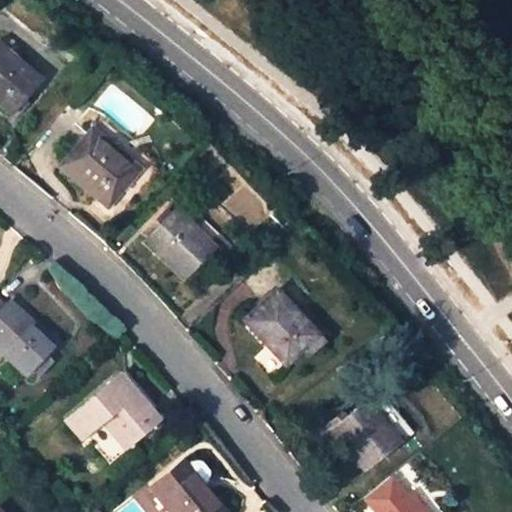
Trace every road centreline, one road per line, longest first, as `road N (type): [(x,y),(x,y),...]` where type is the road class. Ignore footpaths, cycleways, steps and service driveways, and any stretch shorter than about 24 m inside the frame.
road 1 (secondary): [(511,410),(347,201),(220,79),(117,0)]
road 2 (residential): [(0,192),(178,359),(302,511)]
